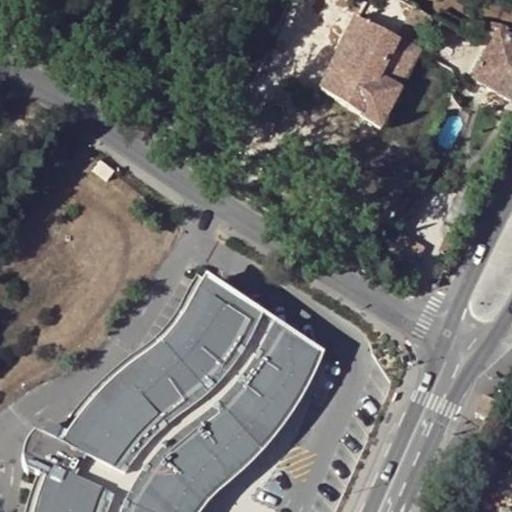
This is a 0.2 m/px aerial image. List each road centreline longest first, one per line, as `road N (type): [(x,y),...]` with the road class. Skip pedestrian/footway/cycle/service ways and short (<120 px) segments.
road 1 (tertiary): [(0,74),(444,334)]
road 2 (secondary): [(444,334),(368,511)]
road 3 (secondary): [(400,511),(446,408),(483,357)]
road 4 (secondary): [(511,197),(444,334)]
